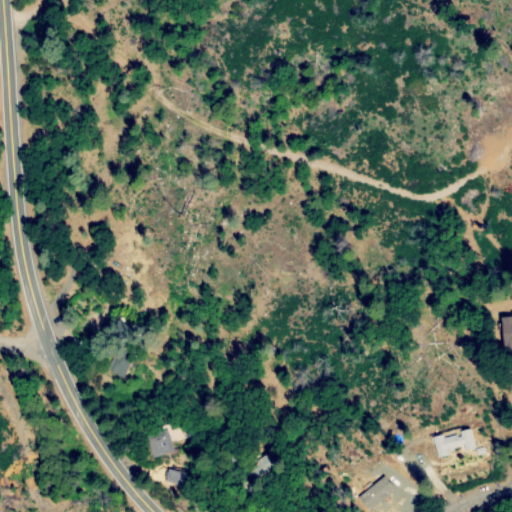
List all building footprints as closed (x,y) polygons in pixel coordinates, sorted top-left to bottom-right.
[(503,317),(511,317),(511,361),(504,362),(503,317)] [(100,366),(123,320),(146,332),(123,378),(100,366)] [(139,438),(182,412),(195,433),(152,459),(139,438)] [(474,448),(469,428),(458,431),(459,433),(442,438),(441,434),(431,437),(436,455),(463,448),(463,451),(474,448)] [(268,450),(277,467),(233,489),(225,471),(268,450)] [(162,469),(185,473),(183,486),(160,482),(162,469)] [(356,497),(367,511),(393,489),(382,476),(356,497)]
